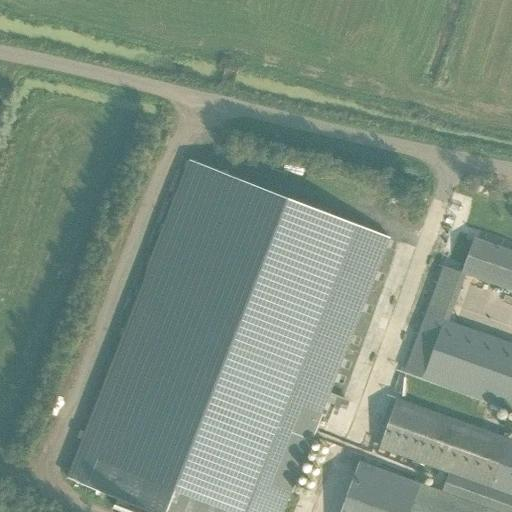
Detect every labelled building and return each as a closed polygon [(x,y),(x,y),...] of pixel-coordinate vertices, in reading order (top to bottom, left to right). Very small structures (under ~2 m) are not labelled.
[(283,511),(390,238),(190,161),(67,478),(152,511),(283,511)] [(511,250),(475,237),(462,273),(466,275),(511,291),(511,250)] [(462,273),(444,266),(426,314),(449,322),(466,275),(462,273)] [(511,344),(449,322),(426,314),(405,372),(511,410),(511,344)] [(511,511),(511,440),(397,399),(379,448),(448,473),(441,491),(363,463),(345,511),(511,511)]
